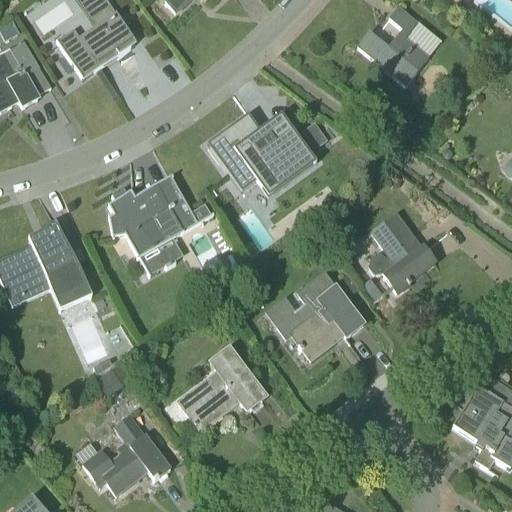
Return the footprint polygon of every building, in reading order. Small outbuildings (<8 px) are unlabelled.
[(82,85),(135,49),(102,0),(73,0),(95,32),(62,55),(82,85)] [(156,0),(163,8),(165,7),(175,17),(193,0),(156,0)] [(405,45),(418,28),(398,12),(388,24),(401,35),(387,53),(368,38),(356,52),(406,90),(428,63),(405,45)] [(10,24),(0,29),(0,40),(3,46),(18,38),(10,24)] [(0,116),(18,107),(21,113),(37,105),(9,54),(0,58),(0,116)] [(259,136),(248,121),(247,120),(206,149),(241,197),(255,187),(265,200),(311,166),(289,135),(290,134),(280,120),(259,136)] [(302,135),(315,154),(327,145),(314,127),(302,135)] [(424,140),(434,152),(435,153),(449,141),(437,128),(424,140)] [(171,181),(169,183),(134,203),(130,197),(107,210),(113,219),(109,221),(109,219),(108,220),(112,244),(114,243),(113,242),(124,239),(137,262),(136,263),(136,264),(201,226),(202,228),(202,229),(203,229),(201,226),(213,219),(212,218),(210,220),(204,210),(190,218),(170,184),(172,183),(171,181)] [(206,196),(211,203),(217,198),(213,192),(206,196)] [(384,279),(385,280),(383,281),(396,297),(407,289),(408,290),(410,288),(408,285),(432,267),(421,252),(419,253),(394,220),(370,238),(388,261),(385,263),(377,258),(369,264),(366,272),(372,280),(384,279)] [(47,288),(49,294),(78,281),(89,302),(106,295),(93,266),(76,274),(54,230),(27,244),(30,251),(0,264),(0,285),(9,305),(47,288)] [(349,300),(358,294),(347,279),(338,285),(349,300)] [(344,343),(345,342),(364,329),(363,328),(360,330),(334,294),(336,292),(336,291),(333,293),(324,281),(298,300),(304,309),(275,331),(285,344),(291,339),(299,350),(297,351),(300,355),(302,354),(310,365),(335,346),(334,345),(342,339),(344,343)] [(264,403),(228,355),(209,369),(217,379),(184,404),(205,432),(225,417),(222,414),(236,403),(246,417),(264,403)] [(108,366),(93,372),(96,380),(111,370),(108,366)] [(108,399),(121,389),(109,374),(96,384),(108,399)] [(511,415),(477,393),(452,432),(477,447),(479,443),(486,447),(483,451),(474,466),(488,474),(494,464),(510,474),(511,470),(511,415)] [(116,499),(137,483),(142,479),(139,476),(144,473),(153,484),(152,485),(153,487),(170,474),(169,473),(168,474),(128,421),(113,432),(123,447),(116,452),(121,458),(109,467),(100,454),(81,469),(98,492),(105,487),(115,501),(116,500),(116,499)] [(39,511),(31,502),(18,511),(39,511)]
